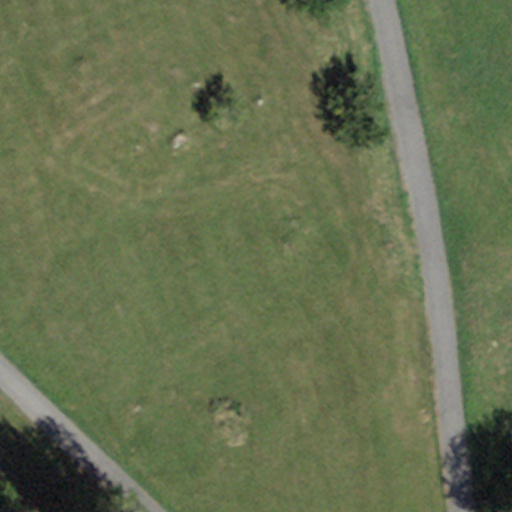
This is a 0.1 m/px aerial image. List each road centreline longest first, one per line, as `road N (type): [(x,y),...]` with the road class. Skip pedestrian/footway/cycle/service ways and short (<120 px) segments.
road 1 (unclassified): [(463,511),(438,267),(382,0)]
road 2 (unclassified): [(0,370),(146,511)]
